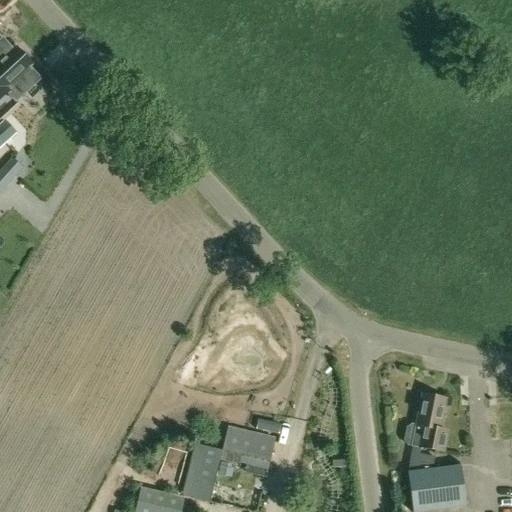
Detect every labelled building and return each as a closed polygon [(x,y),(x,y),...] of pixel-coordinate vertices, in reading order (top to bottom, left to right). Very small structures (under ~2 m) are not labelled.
[(0,80),(7,88),(8,88),(10,91),(14,95),(37,74),(30,67),(32,65),(17,49),(15,51),(8,43),(0,50),(0,80)] [(0,100),(10,91),(8,88),(7,88),(0,80),(0,100)] [(0,126),(0,153),(18,136),(4,122),(0,126)] [(0,172),(0,193),(24,167),(13,158),(0,172)] [(413,447),(408,473),(433,470),(436,452),(445,454),(449,432),(441,430),(447,399),(423,394),(417,425),(412,424),(408,427),(405,441),(408,445),(413,447)] [(228,428),(223,451),(270,462),(276,440),(228,428)] [(182,458),(175,473),(188,479),(195,464),(182,458)] [(461,467),(433,470),(408,473),(412,511),(419,511),(465,507),(461,467)] [(181,511),(184,502),(141,492),(135,511),(181,511)]
